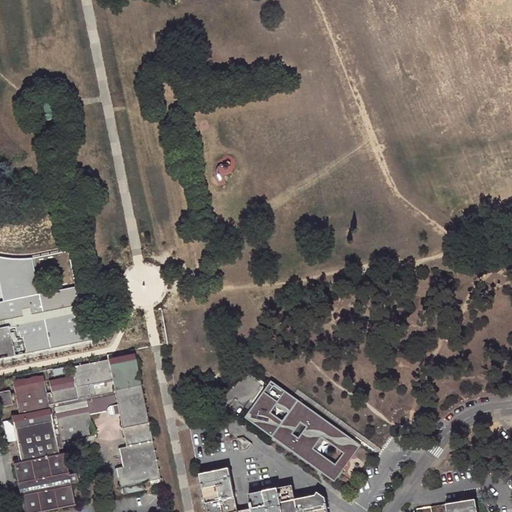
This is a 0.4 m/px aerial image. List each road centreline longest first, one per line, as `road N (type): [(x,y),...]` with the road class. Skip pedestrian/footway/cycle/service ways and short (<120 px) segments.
road 1 (residential): [(401,496),(453,423),(478,409),(511,405)]
road 2 (residential): [(401,496),(485,482),(511,507)]
road 3 (residential): [(256,440),(354,511)]
